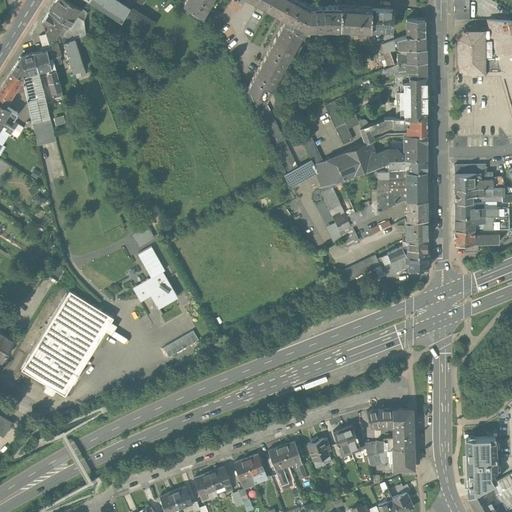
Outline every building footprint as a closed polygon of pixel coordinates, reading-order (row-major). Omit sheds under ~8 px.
[(80,7),(68,0),(55,0),(49,11),(64,20),(70,23),(80,7)] [(91,0),(121,19),(123,15),(131,21),(134,16),(130,13),(133,8),(129,5),(132,0),(91,0)] [(185,0),(183,3),(201,15),(209,0),(185,0)] [(309,6),(298,0),(255,0),(286,18),(303,27),(314,27),(314,6),(309,6)] [(467,0),(455,0),(455,18),(467,19),(467,0)] [(340,5),(314,6),(314,27),(340,27),(340,5)] [(371,7),(340,5),(340,27),(370,29),(371,7)] [(393,9),(371,7),(370,29),(392,30),(393,9)] [(64,20),(49,11),(42,22),(49,26),(46,31),(53,35),(55,36),(64,20)] [(286,18),(246,88),(247,88),(264,97),(303,27),(286,18)] [(424,18),(406,18),(406,28),(404,28),(398,30),(400,37),(406,35),(425,34),(424,18)] [(511,20),(494,20),(494,27),(483,28),(484,72),(502,71),(511,108),(511,20)] [(484,72),(483,28),(465,28),(458,34),(459,65),(465,72),(484,72)] [(53,35),(46,31),(45,33),(45,34),(50,49),(52,58),(59,56),(53,35)] [(45,34),(40,36),(43,47),(44,51),(47,50),(50,49),(45,34)] [(425,34),(406,35),(406,62),(425,61),(425,34)] [(400,37),(382,43),(383,51),(382,52),(387,67),(397,63),(399,62),(406,62),(406,35),(400,37)] [(75,38),(63,42),(73,72),(85,69),(75,38)] [(41,52),(34,53),(39,71),(47,69),(53,97),(63,95),(56,70),(52,71),(47,50),(44,51),(43,47),(40,48),(41,52)] [(34,53),(21,57),(21,60),(25,74),(39,71),(34,53)] [(39,71),(25,74),(21,60),(17,61),(11,71),(23,78),(25,88),(32,120),(44,118),(47,129),(53,128),(39,71)] [(406,62),(399,62),(397,63),(399,69),(405,68),(408,70),(408,75),(425,74),(425,61),(406,62)] [(387,67),(383,68),(386,75),(399,69),(397,63),(387,67)] [(85,69),(73,72),(75,78),(86,74),(85,69)] [(23,78),(11,71),(0,88),(0,94),(8,100),(14,90),(25,88),(23,78)] [(425,74),(408,75),(408,81),(391,82),(391,90),(394,90),(425,89),(425,74)] [(267,105),(264,97),(247,88),(247,89),(287,170),(297,165),(267,105)] [(425,89),(394,90),(394,98),(408,98),(408,103),(425,102),(425,89)] [(341,118),(333,101),(323,106),(342,143),(352,139),(347,128),(341,118)] [(17,113),(0,102),(0,119),(2,120),(6,114),(13,119),(17,113)] [(425,102),(408,103),(408,109),(394,109),(394,118),(426,116),(425,102)] [(353,112),(341,118),(347,128),(358,123),(353,112)] [(315,134),(306,116),(297,121),(305,138),(301,140),(310,158),(313,163),(322,160),(310,136),(315,134)] [(394,118),(392,118),(392,126),(406,126),(406,133),(426,133),(426,116),(394,118)] [(2,120),(0,119),(0,126),(5,128),(5,130),(9,133),(10,133),(13,128),(11,126),(2,120)] [(23,127),(14,122),(11,126),(13,128),(20,132),(23,127)] [(20,132),(13,128),(10,133),(9,133),(8,134),(15,139),(20,132)] [(406,133),(404,133),(404,149),(406,149),(406,153),(401,153),(401,151),(398,148),(388,149),(388,157),(426,157),(426,133),(406,133)] [(364,143),(345,151),(354,174),(381,163),(388,160),(388,157),(388,149),(370,158),(364,143)] [(322,160),(313,163),(322,186),(354,174),(345,151),(322,160)] [(10,164),(0,157),(0,178),(1,179),(10,164)] [(426,157),(388,157),(388,160),(388,166),(404,166),(406,162),(408,162),(408,170),(426,170),(426,157)] [(310,158),(304,161),(307,167),(313,163),(310,158)] [(287,170),(283,173),(289,186),(301,179),(299,176),(309,171),(307,167),(304,161),(297,165),(287,170)] [(485,173),(485,164),(454,165),(454,173),(473,173),(485,173)] [(406,198),(406,170),(388,170),(378,171),(378,199),(349,212),(354,222),(406,198)] [(426,197),(426,170),(408,170),(406,170),(406,198),(408,197),(426,197)] [(473,187),(473,173),(454,173),(454,187),(473,187)] [(492,176),(492,173),(488,173),(485,173),(473,173),(473,187),(501,187),(503,187),(505,186),(501,176),(492,176)] [(349,224),(331,186),(320,190),(338,230),(349,224)] [(511,200),(511,190),(511,186),(503,187),(501,187),(501,194),(501,200),(511,200)] [(473,187),(454,187),(454,201),(471,201),(471,194),(501,194),(501,187),(473,187)] [(407,210),(426,210),(426,197),(408,197),(406,198),(407,210)] [(471,201),(454,201),(454,215),(477,215),(509,214),(509,207),(478,208),(478,201),(471,201)] [(509,214),(477,215),(478,228),(509,228),(509,214)] [(477,215),(454,215),(454,228),(473,228),(478,228),(477,215)] [(407,217),(406,217),(405,218),(405,232),(426,231),(426,217),(407,217)] [(149,223),(133,232),(139,244),(156,235),(149,223)] [(349,224),(338,230),(346,245),(357,240),(349,224)] [(473,228),(454,228),(454,242),(464,242),(467,242),(477,242),(480,242),(498,242),(498,235),(473,235),(473,228)] [(426,238),(407,238),(407,243),(378,257),(382,264),(406,252),(427,251),(426,238)] [(467,242),(464,242),(465,251),(477,251),(477,242),(467,242)] [(163,269),(150,246),(138,253),(151,276),(133,287),(140,300),(150,294),(158,308),(177,297),(161,270),(163,269)] [(427,251),(406,252),(382,264),(386,272),(401,265),(399,263),(406,260),(409,260),(409,271),(427,271),(427,251)] [(375,254),(340,271),(345,281),(380,264),(375,254)] [(54,264),(51,266),(46,273),(52,277),(58,267),(54,264)] [(64,271),(58,267),(52,277),(57,280),(64,271)] [(24,275),(3,309),(14,315),(27,294),(29,295),(42,275),(36,271),(24,275)] [(69,291),(21,368),(64,396),(113,318),(69,291)] [(14,339),(0,330),(0,358),(1,359),(14,339)] [(192,331),(163,348),(168,357),(198,340),(192,331)] [(408,407),(392,408),(392,424),(393,438),(393,446),(413,446),(412,411),(408,407)] [(392,408),(376,409),(366,411),(370,427),(379,425),(392,424),(392,408)] [(10,422),(0,415),(0,433),(2,435),(10,422)] [(360,422),(352,424),(357,438),(361,447),(360,448),(361,450),(366,448),(365,443),(360,422)] [(352,424),(342,428),(351,451),(360,448),(361,447),(357,438),(352,424)] [(342,428),(333,432),(338,445),(338,446),(342,455),(342,454),(351,451),(342,428)] [(495,437),(465,438),(466,457),(468,457),(469,466),(466,466),(468,487),(492,473),(496,471),(495,437)] [(317,438),(311,440),(312,442),(307,444),(313,461),(329,455),(327,449),(330,448),(327,441),(324,442),(323,438),(318,440),(317,438)] [(383,441),(375,441),(375,442),(365,443),(366,448),(368,457),(379,452),(391,447),(393,446),(393,438),(383,439),(383,441)] [(294,441),(281,446),(289,465),(295,463),(296,465),(303,463),(300,457),(303,455),(298,444),(296,445),(294,441)] [(338,445),(333,447),(337,459),(343,457),(342,454),(342,455),(338,446),(338,445)] [(281,446),(268,451),(270,457),(267,458),(271,467),(274,466),(276,473),(283,470),(282,468),(289,465),(281,446)] [(413,446),(393,446),(391,447),(391,469),(414,469),(413,446)] [(379,452),(368,457),(370,468),(383,462),(379,452)] [(257,454),(245,459),(252,476),(264,471),(257,454)] [(252,476),(245,459),(234,463),(240,480),(252,476)] [(223,467),(208,473),(215,490),(224,486),(226,492),(232,490),(223,467)] [(208,473),(193,479),(202,501),(207,499),(205,493),(215,490),(208,473)] [(468,487),(467,497),(489,485),(497,481),(492,473),(468,487)] [(507,498),(511,495),(511,480),(509,475),(497,481),(489,485),(496,498),(498,496),(501,502),(507,498)] [(489,485),(467,497),(475,511),(482,511),(501,502),(498,496),(496,498),(489,485)] [(185,487),(172,492),(179,509),(192,504),(185,487)] [(245,489),(238,491),(242,502),(249,499),(245,489)] [(397,511),(392,499),(388,490),(384,492),(388,501),(378,505),(380,511),(397,511)] [(238,491),(232,494),(237,507),(243,504),(242,502),(238,491)] [(172,492),(159,497),(164,511),(171,511),(179,509),(172,492)] [(406,492),(392,499),(397,511),(402,511),(413,508),(406,492)] [(384,494),(377,497),(379,503),(386,500),(384,494)] [(362,496),(357,498),(360,504),(361,507),(365,505),(366,506),(362,496)] [(366,506),(368,511),(380,511),(378,505),(376,501),(366,506)] [(507,511),(501,502),(482,511),(507,511)]
